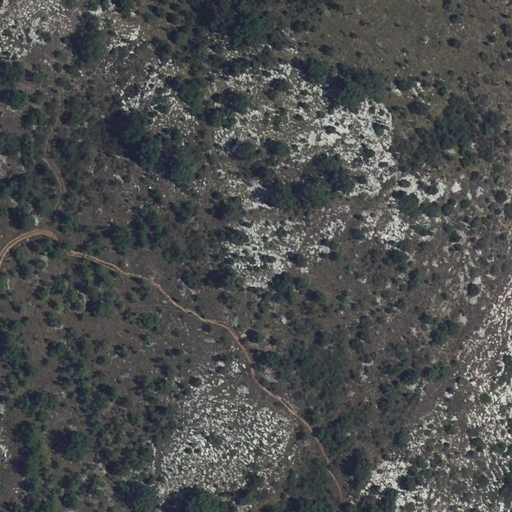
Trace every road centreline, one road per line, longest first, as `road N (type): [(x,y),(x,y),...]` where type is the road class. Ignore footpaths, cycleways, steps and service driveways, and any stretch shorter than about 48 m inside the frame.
road 1 (track): [(50,235),(63,194),(46,156),(61,104),(54,55),(75,7)]
road 2 (track): [(122,272),(40,231),(8,247),(0,266)]
